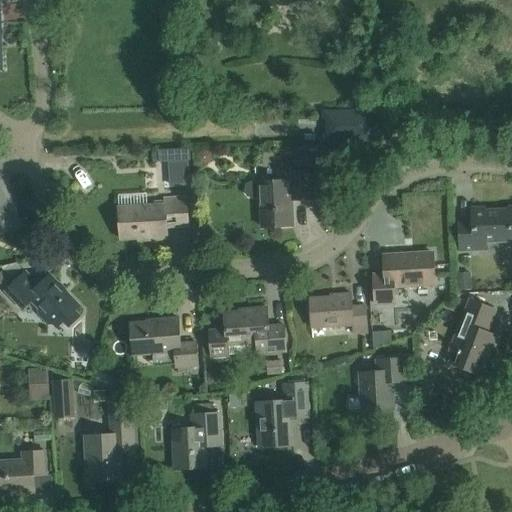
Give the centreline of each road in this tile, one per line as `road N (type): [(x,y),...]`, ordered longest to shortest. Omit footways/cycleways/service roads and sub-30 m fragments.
road 1 (residential): [(511,164),(438,166),(403,176),(339,242),(285,269),(137,276),(112,274),(73,252),(22,141)]
road 2 (residential): [(204,511),(511,427)]
road 3 (residential): [(22,141),(43,106),(45,84),(33,0)]
